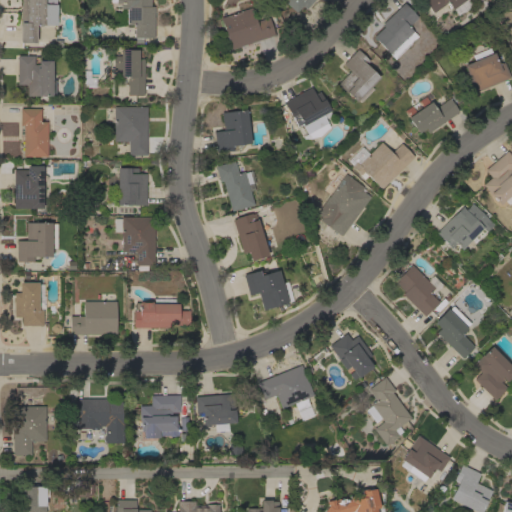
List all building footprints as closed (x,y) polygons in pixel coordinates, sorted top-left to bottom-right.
[(56,25),(35,24),(35,42),(19,42),(20,6),(21,6),(21,0),(52,0),(52,4),(56,4),(56,25)] [(114,24),(114,14),(119,14),(119,3),(115,3),(115,0),(150,0),(150,6),(153,6),(153,37),(142,37),(142,43),(134,43),(134,37),(133,37),(133,24),(126,24),(114,24)] [(313,0),(305,9),(301,5),(294,12),(282,0),(313,0)] [(465,0),(469,4),(466,7),(464,9),(461,11),(459,12),(456,14),(451,9),(446,2),(432,12),(423,0),(465,0)] [(389,54),(372,36),(383,26),(381,24),(403,3),(417,17),(408,26),(412,31),(389,54)] [(229,49),(219,17),(250,7),(255,21),(268,17),(273,35),(229,49)] [(142,95),(126,94),(127,77),(119,77),(119,69),(112,69),(112,55),(119,55),(119,49),(137,49),(137,59),(143,59),(142,95)] [(355,101),(336,84),(349,71),(342,64),(356,49),(369,60),(365,64),(378,77),(355,101)] [(493,52),(498,64),(503,62),(509,77),(474,92),(463,65),(493,52)] [(16,55),(33,55),(33,65),(37,65),(37,60),(51,60),(51,79),(55,79),(55,94),(51,94),(51,96),(26,95),(26,84),(16,84),(16,55)] [(310,87),(314,94),(319,91),(329,110),(322,114),(329,127),(309,137),(306,133),(301,136),(291,117),(283,102),(310,87)] [(429,101),(434,108),(448,98),(457,111),(427,132),(424,128),(417,133),(406,117),(429,101)] [(113,106),(146,106),(145,155),(127,154),(128,141),(113,141),(113,106)] [(46,156),(23,156),(23,125),(19,125),(19,108),(40,108),(40,121),(46,121),(46,156)] [(250,143),(232,145),(232,150),(216,152),(213,131),(223,130),(220,112),(245,109),(250,143)] [(346,160),(360,146),(368,154),(380,142),(390,152),(400,143),(413,156),(379,189),(363,171),(359,175),(350,166),(351,165),(346,160)] [(511,198),(507,203),(503,199),(498,204),(481,184),(490,177),(484,170),(506,150),(511,157),(511,168),(511,169),(511,170),(511,198)] [(222,181),(218,182),(214,166),(233,160),(237,173),(244,171),(244,172),(248,171),(252,182),(247,184),(253,204),(230,211),(222,181)] [(25,165),(40,165),(40,175),(42,175),(41,208),(13,208),(13,169),(25,169),(25,165)] [(145,205),(116,205),(116,167),(137,167),(137,173),(145,173),(145,205)] [(322,188),(329,179),(331,180),(336,174),(341,177),(344,173),(362,186),(360,189),(369,196),(340,236),(318,219),(320,216),(315,213),(329,194),(322,188)] [(460,249),(451,240),(447,244),(435,233),(457,211),(456,210),(460,206),(464,209),(470,203),(491,223),(482,232),(482,231),(474,239),(472,237),(460,249)] [(231,219),(235,218),(234,218),(250,213),(251,214),(254,213),(267,255),(250,260),(247,251),(242,253),(231,219)] [(120,231),(113,231),(113,218),(120,218),(120,216),(153,216),(153,265),(135,265),(135,251),(120,251),(120,231)] [(51,256),(32,256),(32,261),(15,261),(15,240),(25,240),(25,222),(51,222),(51,256)] [(431,275),(441,284),(432,293),(430,291),(428,293),(437,301),(423,316),(401,294),(404,291),(393,281),(410,264),(426,280),(431,275)] [(281,282),(285,281),(291,300),(286,301),(286,303),(262,309),(257,292),(248,294),(242,274),(258,270),(258,271),(264,269),(266,273),(277,270),(281,282)] [(41,284),(41,295),(42,295),(43,309),(42,309),(42,325),(21,325),(21,317),(13,317),(13,292),(19,292),(19,282),(37,282),(37,284),(41,284)] [(152,298),(174,299),(174,303),(177,303),(177,305),(179,305),(179,310),(188,310),(188,325),(175,324),(175,322),(168,322),(168,327),(131,327),(132,310),(138,310),(138,301),(151,301),(151,303),(152,303),(152,298)] [(115,301),(115,334),(69,334),(69,316),(82,316),(82,301),(115,301)] [(435,332),(439,328),(433,322),(446,309),(458,321),(463,317),(469,323),(465,328),(466,329),(460,334),(473,346),(461,358),(435,332)] [(351,379),(347,373),(351,370),(348,365),(343,369),(337,359),(341,356),(337,359),(327,345),(344,332),(349,339),(356,335),(370,355),(366,358),(372,366),(356,377),(355,376),(351,379)] [(511,368),(511,374),(505,381),(503,378),(499,382),(505,387),(493,400),(472,379),(481,370),(473,362),(480,356),(490,346),(511,368)] [(300,364),(312,395),(306,397),(309,406),(296,411),(293,403),(280,408),(275,395),(272,396),(278,410),(269,414),(263,399),(261,399),(255,382),(300,364)] [(373,422),(364,409),(370,404),(369,404),(375,400),(367,389),(383,377),(393,390),(390,392),(409,417),(393,429),(397,435),(385,445),(372,428),(382,421),(379,417),(373,422)] [(224,429),(213,430),(212,424),(202,425),(201,413),(195,413),(193,396),(226,393),(227,403),(233,403),(234,413),(233,413),(234,422),(223,423),(224,429)] [(178,395),(179,412),(170,412),(170,415),(174,415),(174,424),(178,424),(178,417),(184,417),(184,428),(174,429),(174,435),(158,435),(158,437),(141,437),(141,431),(139,431),(138,405),(149,405),(149,395),(178,395)] [(106,398),(106,401),(121,401),(120,422),(122,422),(122,442),(104,442),(104,441),(102,440),(102,437),(103,436),(103,426),(99,426),(99,428),(97,428),(97,429),(89,429),(89,428),(74,428),(74,416),(75,416),(75,398),(106,398)] [(44,405),(44,440),(29,441),(29,454),(11,454),(11,433),(16,433),(15,427),(11,427),(11,423),(16,423),(15,417),(11,418),(11,406),(44,405)] [(427,477),(426,476),(422,481),(407,470),(398,464),(401,460),(399,459),(407,448),(416,435),(448,457),(439,471),(434,467),(433,469),(436,471),(430,480),(427,477)] [(479,473),(474,482),(490,490),(479,511),(476,511),(448,498),(457,480),(453,478),(460,464),(479,473)] [(92,495),(86,494),(86,497),(75,496),(75,494),(68,493),(68,495),(64,495),(64,493),(58,493),(59,480),(75,480),(75,481),(86,481),(86,482),(92,482),(92,495)] [(21,511),(21,486),(40,485),(40,484),(46,484),(47,499),(44,499),(44,503),(44,511),(21,511)] [(322,511),(327,505),(327,504),(326,505),(325,501),(333,499),(334,502),(333,502),(334,504),(336,503),(336,502),(338,501),(337,499),(343,498),(344,499),(346,499),(347,500),(349,499),(348,496),(353,494),(354,498),(361,497),(359,490),(364,489),(364,490),(374,488),(378,507),(374,508),(375,511),(353,511),(352,511),(322,511)] [(511,511),(499,511),(502,501),(511,502),(511,497),(511,511)] [(114,511),(115,499),(135,499),(134,509),(149,509),(149,511),(114,511)] [(245,511),(245,508),(260,508),(260,500),(270,500),(270,501),(277,501),(277,508),(277,511),(245,511)] [(176,511),(176,506),(179,506),(179,501),(194,501),(194,505),(205,505),(205,504),(218,504),(217,511),(176,511)]
